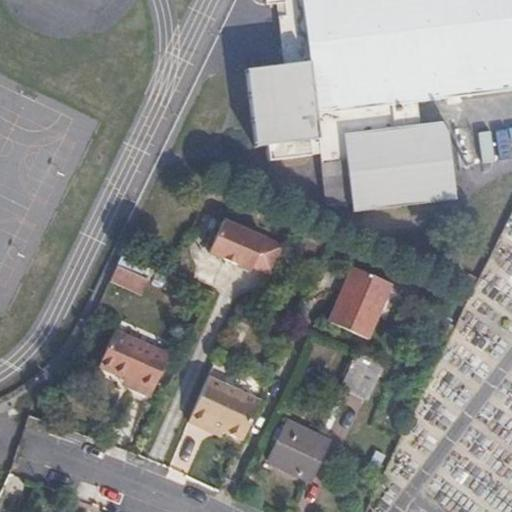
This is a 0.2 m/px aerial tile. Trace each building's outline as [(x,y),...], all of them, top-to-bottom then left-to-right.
[(511,0),(266,0),(267,6),(286,4),(287,16),(281,17),(286,63),(247,69),(256,146),(269,144),(271,161),(323,155),(324,164),(349,161),(355,211),(456,200),(448,122),(443,122),(443,117),(431,118),(431,124),(420,125),(418,100),(511,90),(511,0)] [(271,274),(284,247),(224,220),(207,252),(250,270),(251,266),(271,274)] [(135,289),(146,263),(121,254),(110,279),(135,289)] [(393,286),(353,266),(327,322),(367,340),(393,286)] [(248,325),(254,310),(240,303),(234,317),(248,325)] [(163,364),(109,340),(94,376),(131,392),(129,400),(145,407),(163,364)] [(381,363),(355,352),(338,388),(363,399),(381,363)] [(253,410),(203,387),(182,434),(197,441),(201,435),(234,449),(253,410)] [(326,441),(284,421),(280,428),(275,426),(269,438),(274,441),(265,460),(309,480),(326,441)]
